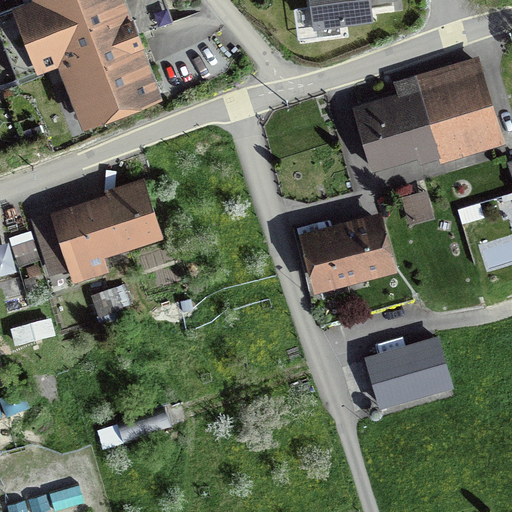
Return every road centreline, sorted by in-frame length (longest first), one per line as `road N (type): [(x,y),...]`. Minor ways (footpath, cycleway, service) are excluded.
road 1 (residential): [(237,108),(370,511)]
road 2 (residential): [(237,108),(0,191)]
road 3 (residential): [(448,36),(237,108)]
